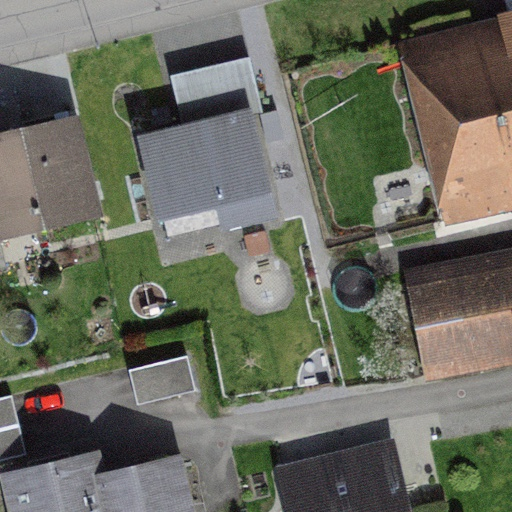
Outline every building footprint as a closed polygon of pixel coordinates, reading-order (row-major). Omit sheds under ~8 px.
[(511,28),(413,52),(456,226),(511,212),(511,28)] [(257,69),(180,89),(191,130),(268,111),(257,69)] [(267,118),(150,147),(176,252),(294,222),(267,118)] [(86,122),(0,144),(0,247),(0,249),(112,219),(86,122)] [(511,258),(417,273),(433,378),(511,366),(511,258)] [(190,359),(129,375),(139,413),(200,396),(190,359)] [(13,397),(0,400),(0,462),(27,456),(13,397)] [(421,511),(403,443),(288,475),(297,511),(421,511)] [(101,464),(12,483),(18,511),(110,511),(105,487),(101,464)] [(203,511),(191,465),(105,487),(111,511),(203,511)]
